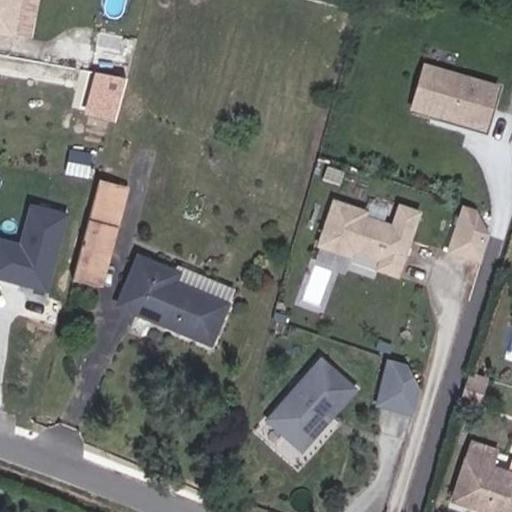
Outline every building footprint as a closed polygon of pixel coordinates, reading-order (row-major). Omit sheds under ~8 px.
[(491,128),(505,85),(432,61),(418,104),(491,128)] [(118,119),(126,80),(95,73),(86,112),(118,119)] [(107,282),(125,223),(137,183),(109,175),(96,216),(78,274),(107,282)] [(395,268),(419,205),(400,198),(392,218),(364,207),(366,203),(335,191),(318,234),(349,246),(352,240),(380,251),(376,260),(395,268)] [(42,287),(65,213),(30,202),(18,241),(0,235),(0,274),(16,280),(18,275),(28,278),(26,283),(42,287)] [(474,209),(462,204),(445,250),(477,262),(486,234),(474,209)] [(176,282),(180,272),(145,255),(123,299),(211,342),(228,307),(176,282)] [(390,357),(376,404),(411,415),(426,367),(390,357)] [(359,395),(326,363),(270,421),(296,446),(305,436),(328,413),(335,420),(359,395)] [(457,403),(478,409),(488,376),(467,370),(457,403)] [(335,420),(328,413),(305,436),(296,446),(303,453),(335,420)] [(475,447),(458,503),(488,511),(511,511),(511,475),(497,471),(502,455),(475,447)]
